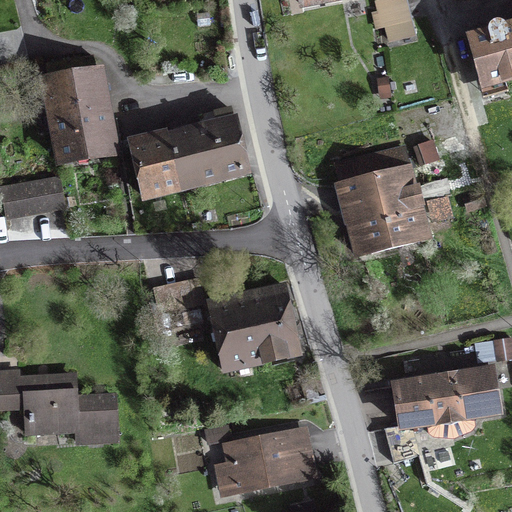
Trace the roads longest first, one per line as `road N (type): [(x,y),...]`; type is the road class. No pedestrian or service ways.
road 1 (residential): [(0,259),(296,237)]
road 2 (residential): [(296,237),(372,511)]
road 3 (residential): [(245,0),(296,237)]
